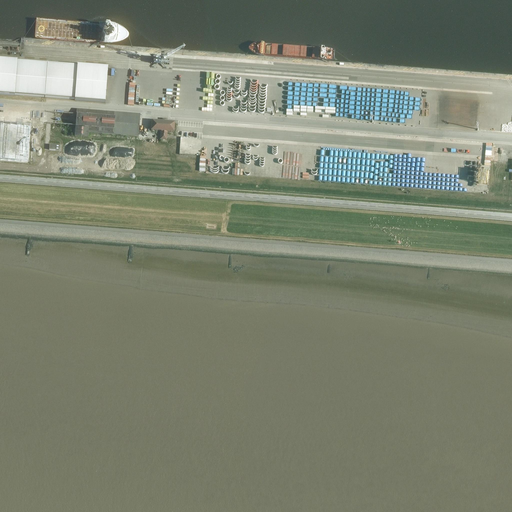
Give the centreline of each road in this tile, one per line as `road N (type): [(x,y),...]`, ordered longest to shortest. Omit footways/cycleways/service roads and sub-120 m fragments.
road 1 (track): [(511,262),(0,222)]
road 2 (tertiary): [(511,217),(0,178)]
